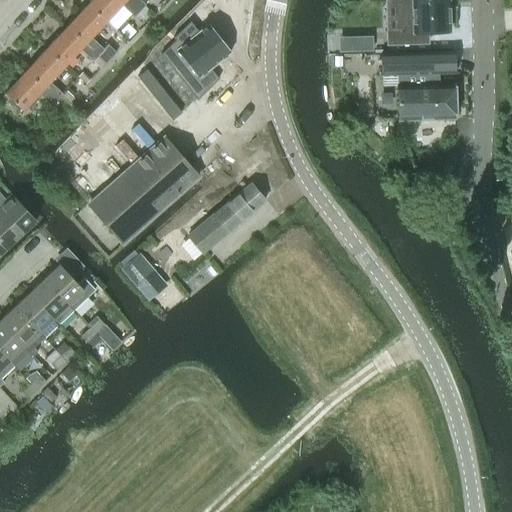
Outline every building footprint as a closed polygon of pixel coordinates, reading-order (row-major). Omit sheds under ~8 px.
[(128,0),(91,0),(89,2),(107,20),(121,5),(134,17),(139,11),(128,0)] [(128,0),(139,11),(145,5),(139,0),(128,0)] [(89,2),(68,25),(106,64),(113,56),(116,53),(107,45),(103,49),(91,37),(107,20),(89,2)] [(454,3),(391,4),(392,46),(436,46),(436,33),(455,34),(454,3)] [(174,66),(218,33),(208,20),(199,27),(191,15),(159,47),(174,66)] [(68,25),(47,47),(65,65),(80,49),(93,61),(101,69),(106,64),(68,25)] [(228,47),(218,33),(174,66),(196,91),(217,72),(208,62),(228,47)] [(47,47),(25,71),(72,114),(77,108),(70,102),(62,94),(49,82),(65,65),(47,47)] [(381,52),(378,52),(378,74),(382,74),(397,74),(397,75),(398,120),(455,119),(454,83),(433,84),(432,73),(454,73),(453,50),(381,52)] [(143,84),(144,85),(156,75),(155,74),(146,63),(134,73),(143,84)] [(38,93),(51,106),(60,114),(57,117),(63,124),(72,114),(25,71),(4,93),(22,110),(38,93)] [(175,99),(174,98),(162,108),(162,109),(171,120),(184,110),(175,99)] [(123,243),(197,177),(163,138),(88,204),(123,243)] [(430,168),(413,175),(420,193),(437,186),(430,168)] [(201,254),(228,231),(265,200),(250,183),(213,214),(187,236),(201,254)] [(0,244),(5,249),(5,250),(36,220),(11,194),(5,200),(0,193),(0,244)] [(156,273),(139,253),(120,269),(137,289),(156,273)] [(67,305),(73,310),(88,296),(59,265),(43,279),(67,305)] [(29,293),(58,324),(73,310),(67,305),(43,279),(29,293)] [(14,307),(43,338),(58,324),(29,293),(14,307)] [(0,322),(23,346),(22,347),(32,358),(38,352),(33,348),(43,338),(14,307),(0,320),(0,322)] [(98,319),(89,328),(95,334),(104,325),(98,319)] [(0,351),(8,360),(22,347),(23,346),(0,322),(0,351)] [(86,342),(95,334),(89,328),(80,336),(86,342)] [(60,355),(60,356),(65,362),(75,353),(69,347),(68,348),(60,355)] [(0,385),(4,382),(0,379),(14,366),(8,360),(0,351),(0,385)] [(56,370),(65,362),(60,356),(50,364),(56,370)] [(39,375),(30,384),(36,390),(45,381),(39,375)] [(27,399),(36,390),(30,384),(21,392),(27,399)] [(46,387),(40,393),(49,403),(55,397),(46,387)]
